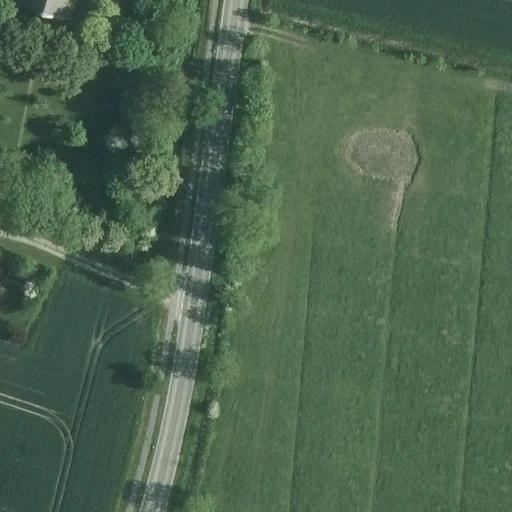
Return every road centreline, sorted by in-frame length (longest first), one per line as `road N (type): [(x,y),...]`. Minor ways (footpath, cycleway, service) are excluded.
road 1 (secondary): [(241,0),(196,310)]
road 2 (residential): [(0,234),(196,310)]
road 3 (secondary): [(196,310),(155,511)]
